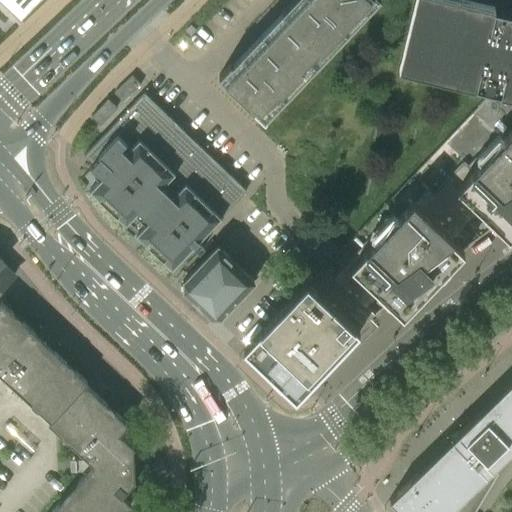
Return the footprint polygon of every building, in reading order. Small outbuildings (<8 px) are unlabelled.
[(8,0),(25,15),(39,0),(8,0)] [(292,0),(232,65),(230,63),(219,75),(264,118),(377,0),(292,0)] [(494,7),(464,0),(415,0),(399,70),(475,89),(491,93),(504,96),(511,97),(511,13),(494,9),(494,7)] [(141,84),(132,75),(114,92),(123,101),(141,84)] [(145,242),(172,268),(221,216),(215,209),(219,204),(226,211),(246,190),(143,93),(104,133),(84,155),(92,163),(90,165),(94,169),(103,176),(90,189),(126,224),(126,225),(129,222),(139,232),(137,234),(145,242)] [(496,224),(509,236),(511,232),(511,97),(504,96),(491,93),(340,250),(332,258),(325,266),(246,348),(296,395),(327,363),(331,367),(348,349),(353,353),(378,327),(369,319),(390,302),(403,315),(464,250),(463,249),(496,224)] [(100,124),(117,107),(108,98),(91,116),(100,124)] [(254,281),(218,245),(205,259),(184,280),(182,280),(182,290),(184,290),(211,316),(211,318),(220,318),(220,316),(254,281)] [(0,288),(14,273),(1,262),(3,260),(0,257),(0,288)] [(123,511),(131,503),(121,495),(135,480),(134,479),(135,477),(135,469),(138,465),(138,463),(138,461),(134,458),(134,449),(133,448),(133,447),(119,433),(128,423),(85,384),(87,381),(55,352),(44,342),(33,332),(1,302),(0,302),(0,373),(8,381),(11,384),(37,408),(50,420),(48,422),(54,427),(60,433),(89,460),(91,462),(91,465),(91,468),(90,470),(52,511),(123,511)] [(472,511),(498,469),(493,466),(511,448),(511,379),(455,434),(389,499),(402,511),(472,511)]
